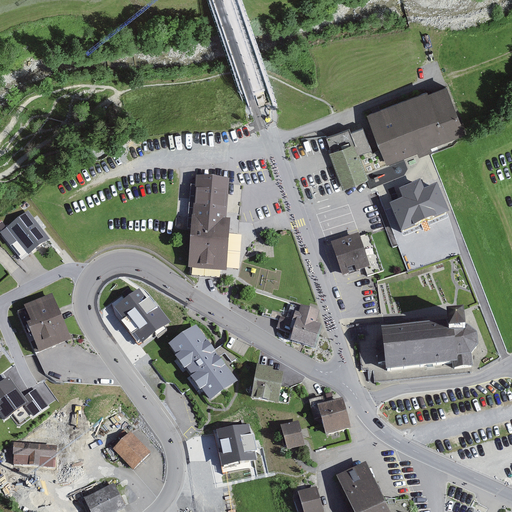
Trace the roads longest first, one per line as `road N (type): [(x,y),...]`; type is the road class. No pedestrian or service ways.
road 1 (tertiary): [(342,375),(343,355),(222,0)]
road 2 (track): [(335,118),(330,105),(264,75),(233,72),(125,90),(0,179)]
road 3 (tertiary): [(342,375),(310,367),(147,266),(121,262),(92,278)]
road 4 (tertiary): [(92,278),(85,308),(97,336),(173,444),(174,484),(160,508)]
road 5 (tertiary): [(511,495),(406,447),(360,405)]
road 6 (residential): [(507,364),(360,405)]
